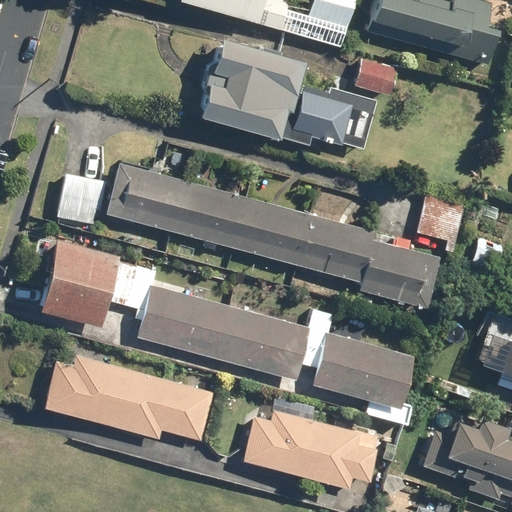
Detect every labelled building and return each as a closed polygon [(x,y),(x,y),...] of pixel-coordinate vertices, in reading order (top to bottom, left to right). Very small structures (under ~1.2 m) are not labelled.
[(174,0),(175,0),(280,29),(288,1),(285,0),(174,0)] [(350,0),(308,0),(303,18),(342,30),(350,0)] [(447,0),(445,9),(414,0),(375,0),(370,20),(454,44),(450,55),(480,64),(497,4),(481,0),(447,0)] [(304,59),(220,35),(197,115),(276,137),(285,107),(290,108),(304,59)] [(393,65),(358,54),(344,101),(379,111),(393,65)] [(406,127),(374,120),(365,158),(397,166),(406,127)] [(370,228),(116,160),(102,211),(354,279),(352,289),(421,307),(436,256),(368,237),(370,228)] [(99,181),(63,172),(51,219),(87,228),(99,181)] [(462,200),(421,191),(413,230),(453,239),(462,200)] [(499,245),(478,236),(466,262),(488,271),(499,245)] [(118,255),(55,238),(36,309),(99,326),(118,255)] [(305,324),(151,281),(136,336),(290,379),(305,324)] [(406,354),(320,330),(305,383),(391,407),(406,354)] [(511,337),(502,334),(491,367),(511,374),(511,337)] [(71,364),(57,360),(44,407),(159,438),(161,428),(201,439),(214,391),(74,354),(71,364)] [(266,419),(251,416),(240,460),(339,485),(342,474),(360,478),(369,445),(352,440),(355,429),(269,408),(266,419)] [(502,426),(457,411),(449,434),(431,428),(419,463),(467,479),(464,486),(511,502),(511,437),(499,434),(502,426)] [(442,511),(416,502),(412,511),(442,511)]
